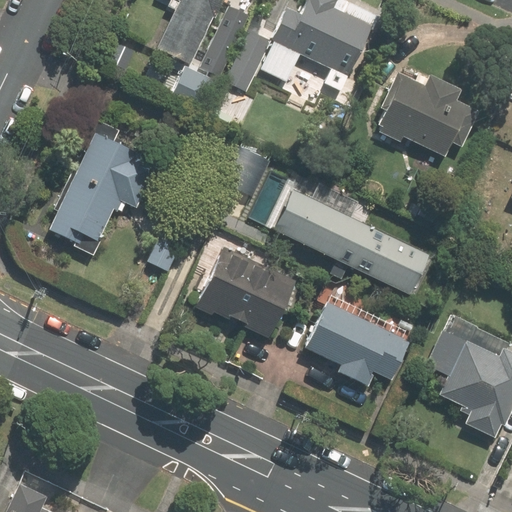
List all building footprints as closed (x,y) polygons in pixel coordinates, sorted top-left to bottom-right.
[(178,0),(155,47),(189,63),(220,0),(178,0)] [(287,4),(260,67),(287,78),(299,52),(329,65),(323,80),(341,88),(370,21),(331,4),(332,0),(300,0),(297,8),(287,4)] [(248,14),(227,4),(199,65),(219,75),(248,14)] [(224,83),(246,93),(268,40),(246,31),(224,83)] [(200,112),(216,80),(185,65),(169,96),(200,112)] [(401,134),(445,155),(452,141),(461,146),(479,109),(452,96),(457,85),(428,71),(423,82),(401,72),(375,127),(399,139),(401,134)] [(92,131),(47,227),(74,239),(78,231),(97,239),(116,197),(136,206),(157,161),(92,131)] [(274,158),(236,140),(215,184),(254,202),(274,158)] [(290,186),(271,227),(410,293),(429,252),(290,186)] [(145,259),(166,270),(183,236),(162,225),(145,259)] [(266,336),(294,280),(223,245),(196,301),(266,336)] [(373,371),(391,379),(409,338),(325,301),(304,347),(338,362),(335,369),(368,383),(373,371)] [(503,425),(511,406),(511,352),(501,348),(498,355),(442,328),(425,364),(447,374),(437,394),(469,409),(464,420),(493,433),(499,422),(503,425)] [(47,494),(18,481),(3,511),(58,511),(42,504),(47,494)]
